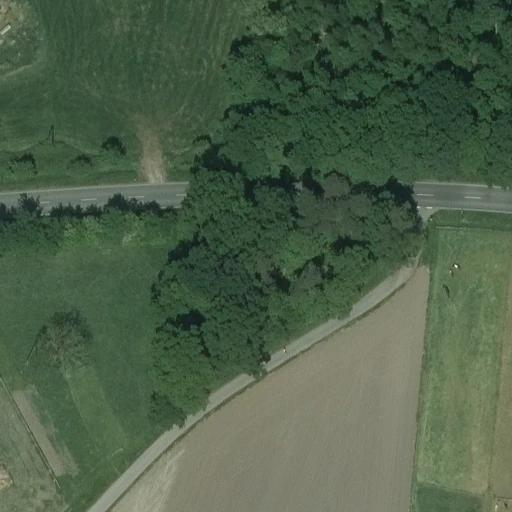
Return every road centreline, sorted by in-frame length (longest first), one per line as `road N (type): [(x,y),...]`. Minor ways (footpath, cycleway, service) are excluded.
road 1 (unclassified): [(100,511),(168,438),(397,278),(410,257),(419,196)]
road 2 (tertiary): [(0,208),(419,196)]
